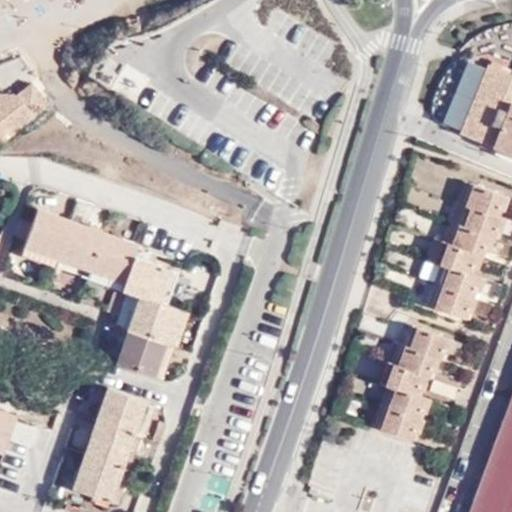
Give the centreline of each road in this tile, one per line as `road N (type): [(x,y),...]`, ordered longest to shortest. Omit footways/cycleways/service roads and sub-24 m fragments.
road 1 (secondary): [(406,44),(251,511)]
road 2 (unknown): [(0,346),(217,410)]
